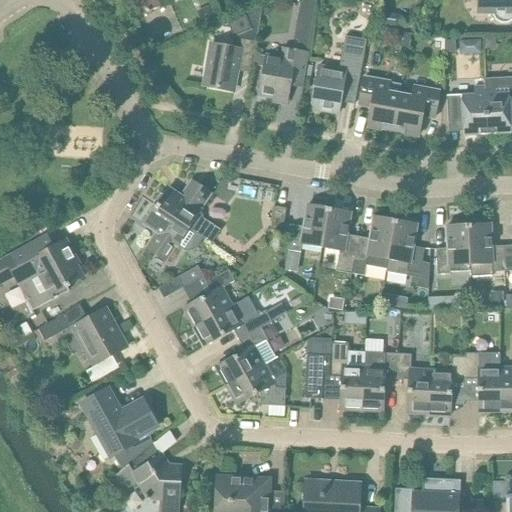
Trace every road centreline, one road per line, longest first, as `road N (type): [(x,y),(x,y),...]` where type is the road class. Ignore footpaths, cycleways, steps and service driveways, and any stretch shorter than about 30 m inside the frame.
road 1 (residential): [(511,438),(228,435),(199,416),(107,240),(110,212),(155,145)]
road 2 (residential): [(511,184),(420,190),(155,145)]
road 3 (residential): [(155,145),(56,0)]
